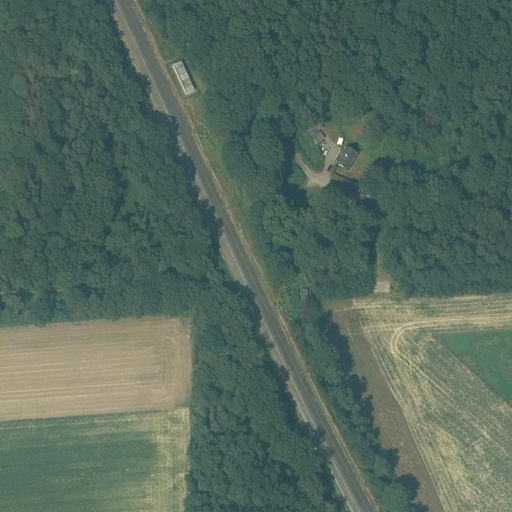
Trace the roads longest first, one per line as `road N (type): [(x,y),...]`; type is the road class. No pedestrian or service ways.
road 1 (unclassified): [(511,191),(384,201),(324,181),(283,133),(208,0)]
road 2 (track): [(324,181),(298,197),(272,175),(213,88),(194,97)]
